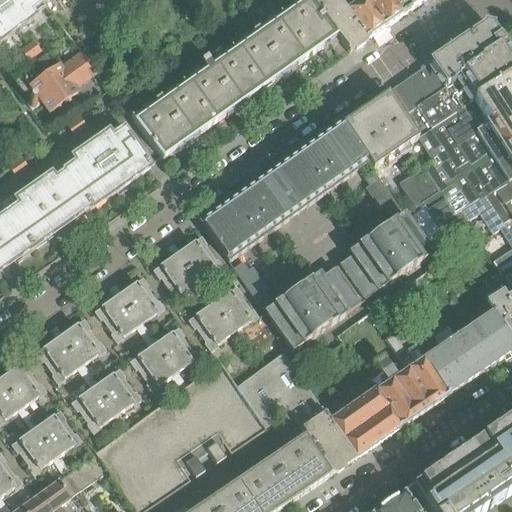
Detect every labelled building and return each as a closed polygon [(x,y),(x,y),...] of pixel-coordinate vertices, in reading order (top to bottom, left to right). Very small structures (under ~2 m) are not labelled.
[(0,0),(0,49),(37,23),(33,18),(44,11),(43,10),(36,0),(0,0)] [(56,0),(36,0),(43,10),(56,0)] [(368,43),(333,0),(306,0),(308,3),(326,26),(337,41),(348,56),(368,43)] [(386,30),(366,1),(365,0),(333,0),(368,43),(386,30)] [(404,18),(390,0),(367,0),(366,1),(386,30),(404,18)] [(390,0),(404,18),(429,0),(390,0)] [(337,41),(326,26),(308,3),(281,22),(308,61),(337,41)] [(146,25),(156,16),(157,15),(151,9),(140,19),(146,25)] [(133,28),(126,19),(117,26),(124,36),(133,28)] [(260,94),(308,61),(281,22),(233,56),(260,94)] [(408,82),(402,86),(413,102),(419,109),(429,102),(445,92),(505,54),(498,43),(490,32),(484,31),(429,68),(413,79),(408,82)] [(41,57),(32,45),(27,49),(36,61),(41,57)] [(36,61),(27,49),(19,55),(28,66),(36,61)] [(459,114),(511,79),(511,64),(505,54),(445,92),(459,114)] [(96,79),(88,68),(79,56),(69,64),(85,87),(96,79)] [(211,129),(260,94),(233,56),(184,90),(211,129)] [(85,87),(69,64),(61,70),(77,93),(85,87)] [(77,93),(61,70),(59,67),(28,90),(32,95),(30,97),(33,102),(26,107),(31,114),(39,109),(42,114),(45,112),(49,118),(79,96),(77,93)] [(407,182),(398,188),(414,212),(421,207),(426,215),(436,230),(438,229),(454,219),(460,215),(467,210),(478,203),(479,204),(483,201),(484,202),(484,201),(492,196),(494,195),(511,183),(511,79),(459,114),(429,134),(421,139),(416,143),(417,144),(432,166),(421,174),(420,173),(407,182)] [(402,86),(390,95),(406,118),(407,117),(421,139),(429,134),(415,112),(419,109),(413,102),(402,86)] [(162,163),(211,129),(184,90),(133,126),(143,140),(162,163)] [(341,128),(340,129),(367,168),(372,174),(372,175),(392,161),(393,160),(397,158),(417,144),(416,143),(386,98),(370,108),(366,111),(360,115),(357,117),(341,128)] [(86,131),(79,122),(79,121),(72,125),(80,136),(86,131)] [(80,136),(72,125),(65,130),(73,141),(80,136)] [(367,168),(340,129),(312,148),(270,178),(298,217),(367,168)] [(94,211),(143,177),(150,172),(143,160),(123,132),(112,140),(109,135),(69,163),(72,168),(66,173),(94,211)] [(28,172),(21,163),(20,162),(14,166),(21,177),(28,172)] [(21,177),(14,166),(7,171),(15,182),(21,177)] [(72,227),(94,211),(66,173),(61,176),(62,178),(55,183),(51,177),(12,205),(15,210),(6,217),(33,254),(52,241),(56,247),(61,243),(58,239),(59,236),(65,231),(68,232),(71,236),(76,232),(72,227)] [(398,214),(372,175),(372,174),(362,181),(368,189),(364,192),(380,215),(384,212),(389,220),(398,214)] [(298,217),(270,178),(200,228),(228,267),(298,217)] [(511,183),(494,195),(495,195),(503,208),(511,202),(511,183)] [(509,223),(492,196),(484,201),(495,217),(502,228),(509,223)] [(484,202),(461,216),(467,225),(471,232),(481,226),(491,241),(498,236),(500,239),(506,236),(502,228),(495,217),(484,201),(484,202)] [(438,229),(436,230),(442,241),(444,240),(467,225),(461,216),(460,215),(454,219),(438,229)] [(13,268),(33,254),(6,217),(0,221),(0,285),(3,284),(0,279),(0,278),(1,277),(7,273),(9,273),(12,277),(18,273),(13,268)] [(432,258),(404,219),(404,218),(402,219),(403,221),(350,258),(351,260),(338,270),(363,305),(432,258)] [(210,258),(205,252),(206,249),(200,242),(192,247),(193,248),(180,257),(173,247),(170,249),(187,274),(210,258)] [(501,264),(494,269),(495,271),(501,280),(507,289),(511,297),(511,254),(508,248),(496,256),(501,264)] [(187,274),(170,249),(166,251),(174,262),(161,271),(160,270),(152,275),(158,283),(161,284),(165,290),(187,274)] [(201,286),(214,277),(215,278),(223,273),(217,265),(214,264),(210,258),(187,274),(205,300),(208,297),(201,286)] [(268,294),(252,271),(248,274),(243,265),(233,272),(262,311),(270,304),(264,296),(268,294)] [(359,308),(333,273),(320,282),(319,280),(266,317),(263,319),(270,327),(263,332),(275,349),(285,362),(359,308)] [(205,300),(187,274),(165,290),(169,296),(169,299),(174,307),(182,301),(182,300),(194,291),(202,302),(205,300)] [(501,280),(477,295),(485,308),(491,317),(488,319),(511,357),(511,356),(511,297),(507,289),(501,280)] [(151,300),(147,293),(147,291),(142,283),(134,288),(135,290),(122,299),(114,288),(111,290),(129,316),(143,306),(151,300)] [(129,316),(111,290),(108,293),(115,303),(102,312),(102,311),(94,317),(99,325),(102,325),(107,331),(129,316)] [(245,308),(240,302),(241,299),(235,291),(228,297),(228,298),(216,307),(208,297),(205,300),(223,324),(245,308)] [(142,327),(155,318),(156,319),(164,314),(158,306),(155,306),(151,300),(143,306),(129,316),(146,340),(149,338),(142,327)] [(223,324),(205,300),(202,302),(209,312),(196,321),(195,320),(187,325),(193,333),(196,334),(200,340),(223,324)] [(236,336),(249,327),(250,328),(258,322),(252,314),(249,314),(245,308),(223,324),(241,350),(244,348),(236,336)] [(146,340),(129,316),(107,331),(111,337),(110,340),(116,348),(123,342),(123,341),(135,332),(142,342),(143,342),(146,340)] [(511,357),(488,319),(471,331),(494,368),(511,357)] [(92,341),(88,335),(89,332),(83,324),(75,330),(76,331),(63,340),(55,329),(52,331),(70,357),(92,341)] [(241,350),(223,324),(200,340),(204,346),(204,348),(209,356),(217,351),(216,350),(229,341),(238,353),(241,350)] [(70,357),(52,331),(49,334),(56,345),(44,354),(43,353),(35,358),(41,366),(43,367),(48,373),(70,357)] [(494,368),(471,331),(456,341),(479,379),(494,368)] [(187,349),(183,343),(183,340),(177,333),(170,338),(170,339),(157,349),(149,338),(146,340),(164,365),(187,349)] [(447,401),(423,364),(402,333),(394,338),(407,358),(408,357),(415,369),(405,375),(431,411),(447,401)] [(164,365),(146,340),(143,342),(142,342),(150,353),(138,362),(137,361),(129,366),(135,374),(137,375),(142,381),(164,365)] [(83,369),(96,360),(97,361),(105,355),(100,347),(97,347),(92,341),(70,357),(88,382),(91,379),(83,369)] [(479,379),(456,341),(439,353),(464,389),(479,379)] [(177,377),(191,368),(191,369),(199,363),(194,356),(191,355),(187,349),(164,365),(182,391),(186,389),(177,377)] [(328,426),(295,376),(292,372),(285,362),(275,349),(230,383),(265,435),(278,426),(281,430),(292,422),(305,441),(332,479),(354,463),(328,426)] [(464,389),(439,353),(423,364),(447,401),(464,389)] [(431,411),(405,375),(392,355),(373,368),(386,388),(376,395),(401,432),(431,411)] [(88,382),(70,357),(48,373),(52,379),(51,381),(57,389),(65,384),(64,382),(76,374),(84,384),(88,382)] [(182,391),(164,365),(142,381),(146,387),(145,390),(151,397),(159,392),(158,391),(171,382),(179,394),(182,391)] [(33,383),(29,377),(29,374),(23,366),(16,372),(16,373),(4,382),(0,377),(0,384),(10,399),(33,383)] [(265,435),(230,383),(219,367),(143,423),(94,459),(58,485),(70,502),(106,477),(130,511),(151,511),(189,487),(181,475),(186,471),(194,483),(203,477),(196,466),(208,458),(215,469),(224,463),(216,450),(221,447),(230,459),(265,435)] [(128,390),(124,385),(124,382),(118,374),(110,379),(111,381),(98,390),(91,379),(88,382),(105,406),(128,390)] [(105,406),(88,382),(84,384),(92,395),(79,403),(78,402),(70,408),(76,416),(79,416),(83,422),(105,406)] [(33,383),(10,399),(28,424),(31,422),(24,411),(37,402),(38,403),(46,397),(40,389),(37,389),(33,383)] [(0,405),(10,399),(0,384),(0,405)] [(118,418),(132,409),(133,410),(140,405),(135,397),(132,396),(128,390),(105,406),(124,433),(127,430),(118,418)] [(401,432),(376,395),(375,393),(374,394),(344,415),(370,453),(401,432)] [(28,424),(10,399),(0,405),(0,429),(5,426),(4,424),(17,416),(25,427),(28,424)] [(124,433),(105,406),(83,422),(87,428),(87,431),(92,439),(100,433),(99,432),(112,423),(121,435),(124,433)] [(370,453),(344,415),(335,421),(328,426),(354,463),(370,453)] [(68,432),(64,426),(65,424),(59,416),(51,421),(52,422),(39,432),(31,422),(28,424),(45,448),(68,432)] [(511,511),(511,416),(416,482),(419,487),(410,493),(424,511),(489,511),(490,511),(511,511)] [(45,448),(28,424),(25,427),(32,436),(19,445),(19,444),(10,450),(16,458),(19,458),(23,464),(45,448)] [(59,461),(72,451),(73,452),(81,447),(75,439),(73,438),(68,432),(45,448),(64,475),(68,473),(59,461)] [(250,511),(282,511),(312,492),(332,479),(305,441),(234,489),(250,511)] [(64,475),(45,448),(23,464),(27,470),(27,473),(33,481),(41,475),(40,474),(52,465),(61,478),(64,475)] [(0,480),(9,474),(5,468),(5,465),(0,458),(0,480)] [(6,511),(0,502),(0,501),(13,493),(14,494),(22,488),(16,480),(13,480),(9,474),(0,480),(0,509),(1,511),(6,511)] [(70,502),(58,485),(39,498),(48,511),(61,511),(60,511),(71,504),(70,502)] [(250,511),(234,489),(199,511),(250,511)] [(424,511),(410,493),(382,511),(424,511)] [(48,511),(39,498),(21,511),(48,511)]
